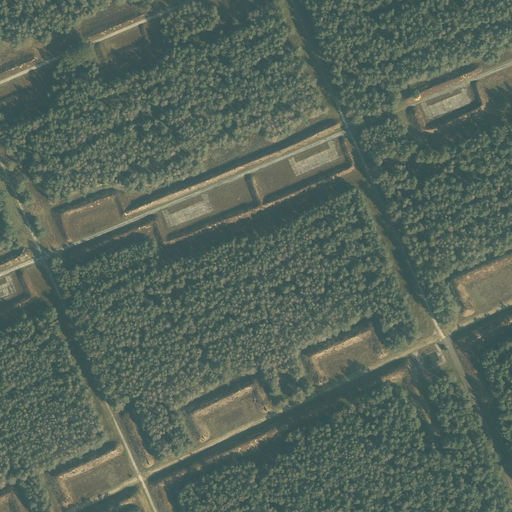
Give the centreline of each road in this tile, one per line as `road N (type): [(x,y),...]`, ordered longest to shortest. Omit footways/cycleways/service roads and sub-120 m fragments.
road 1 (track): [(511,65),(43,258)]
road 2 (track): [(442,335),(289,0)]
road 3 (track): [(140,478),(442,335)]
road 4 (track): [(43,258),(155,511)]
road 5 (track): [(191,0),(0,83)]
road 6 (track): [(511,485),(442,335)]
